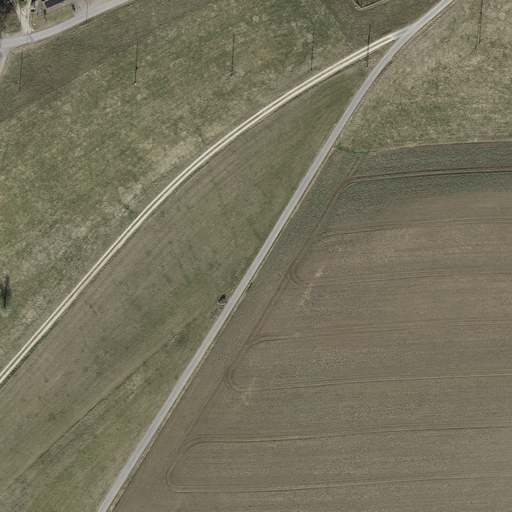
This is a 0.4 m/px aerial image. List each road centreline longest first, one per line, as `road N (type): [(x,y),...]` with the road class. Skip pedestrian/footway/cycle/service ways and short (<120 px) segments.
road 1 (track): [(0,381),(174,183),(259,115),(420,24)]
road 2 (unclassified): [(0,42),(52,31),(121,0)]
